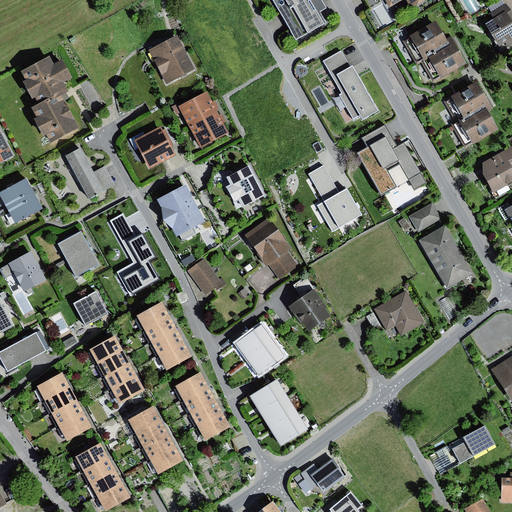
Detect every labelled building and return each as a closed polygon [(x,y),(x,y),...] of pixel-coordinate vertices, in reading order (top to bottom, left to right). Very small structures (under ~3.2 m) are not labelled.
[(319,0),(270,0),(295,41),(325,24),(319,13),(325,10),(319,0)] [(383,0),(388,8),(403,0),(404,0),(409,9),(426,0),(383,0)] [(488,8),(491,13),(504,5),(501,0),(488,8)] [(493,20),(505,13),(509,10),(505,4),(504,5),(491,13),(489,14),(493,20)] [(160,12),(154,13),(155,20),(162,19),(160,12)] [(493,20),(484,26),(498,47),(508,41),(511,46),(511,23),(505,13),(493,20)] [(420,61),(433,83),(464,66),(449,39),(444,42),(434,25),(404,42),(416,63),(420,61)] [(176,37),(148,52),(165,85),(194,71),(176,37)] [(341,53),(323,63),(342,95),(339,97),(352,120),(357,117),(360,123),(377,113),(351,68),(350,69),(341,53)] [(47,58),(18,74),(22,82),(20,83),(29,101),(32,99),(36,107),(30,110),(35,120),(32,121),(41,139),(44,137),(48,145),(78,130),(63,103),(70,99),(67,95),(62,85),(70,81),(60,62),(52,67),(47,58)] [(476,83),(445,101),(457,123),(453,126),(464,147),(494,131),(485,113),(491,110),(476,83)] [(177,108),(188,129),(217,114),(206,93),(177,108)] [(217,114),(188,129),(199,149),(227,134),(217,114)] [(397,149),(384,127),(361,140),(366,149),(355,155),(380,197),(408,180),(414,190),(425,184),(403,145),(397,149)] [(159,128),(133,142),(148,170),(173,156),(168,148),(173,145),(165,129),(161,131),(159,128)] [(0,132),(0,164),(14,157),(4,139),(0,132)] [(511,149),(481,164),(481,175),(491,195),(511,184),(511,149)] [(79,150),(64,158),(88,201),(103,193),(92,173),(79,150)] [(104,167),(92,173),(103,193),(115,186),(104,167)] [(235,173),(226,178),(230,187),(225,190),(232,203),(238,200),(242,208),(264,197),(248,167),(235,173)] [(323,167),(308,175),(324,203),(339,195),(323,167)] [(226,178),(235,173),(213,168),(208,186),(225,190),(230,187),(226,178)] [(0,193),(0,201),(5,210),(33,195),(25,180),(0,193)] [(184,187),(156,202),(160,209),(160,223),(172,231),(175,237),(179,235),(182,241),(194,235),(191,229),(203,223),(184,187)] [(361,216),(346,190),(339,195),(324,203),(317,207),(332,233),(361,216)] [(33,195),(5,210),(13,226),(41,211),(33,195)] [(432,204),(409,218),(417,233),(441,219),(432,204)] [(511,206),(503,211),(511,227),(511,206)] [(268,219),(243,237),(264,267),(268,265),(287,251),(289,250),(268,219)] [(403,220),(398,224),(405,232),(410,228),(403,220)] [(445,226),(417,243),(446,291),(474,274),(445,226)] [(81,234),(58,246),(68,263),(90,251),(81,234)] [(90,251),(68,263),(76,278),(98,266),(90,251)] [(298,266),(287,251),(268,265),(279,280),(298,266)] [(30,253),(7,265),(13,275),(22,293),(45,281),(37,266),(30,253)] [(204,260),(187,272),(204,297),(221,285),(204,260)] [(13,275),(7,265),(0,269),(0,272),(4,280),(13,275)] [(293,286),(302,299),(314,290),(315,289),(306,277),(293,286)] [(302,299),(288,309),(307,335),(331,318),(324,309),(326,307),(314,290),(302,299)] [(181,293),(175,295),(179,304),(185,302),(181,293)] [(405,293),(373,311),(385,332),(394,327),(400,336),(423,323),(405,293)] [(95,294),(72,306),(84,328),(107,315),(95,294)] [(160,304),(134,319),(143,333),(168,319),(160,304)] [(0,306),(0,333),(12,328),(0,306)] [(175,331),(168,319),(143,333),(150,345),(175,331)] [(260,326),(234,345),(246,362),(272,343),(260,326)] [(40,331),(35,334),(45,352),(49,349),(40,331)] [(182,344),(175,331),(150,345),(157,358),(182,344)] [(35,334),(0,352),(0,360),(7,373),(45,352),(35,334)] [(72,337),(62,342),(66,348),(76,343),(72,337)] [(113,339),(87,353),(95,367),(121,353),(113,339)] [(284,359),(272,343),(246,362),(257,378),(284,359)] [(191,359),(182,344),(157,358),(165,373),(191,359)] [(128,365),(121,353),(95,367),(102,380),(128,365)] [(511,358),(493,371),(511,401),(511,358)] [(135,379),(128,365),(102,380),(110,393),(135,379)] [(60,375),(34,389),(43,403),(68,389),(60,375)] [(199,375),(173,389),(182,403),(207,389),(199,375)] [(143,393),(135,379),(110,393),(118,407),(143,393)] [(276,382),(249,399),(259,416),(287,399),(276,382)] [(75,401),(68,389),(43,403),(50,416),(75,401)] [(214,401),(207,389),(182,403),(188,415),(214,401)] [(297,415),(287,399),(259,416),(269,432),(297,415)] [(82,415),(75,401),(50,416),(57,429),(82,415)] [(221,414),(214,401),(188,415),(196,428),(221,414)] [(151,409),(126,423),(134,437),(159,423),(151,409)] [(229,429),(221,414),(196,428),(204,443),(229,429)] [(91,429),(82,415),(57,429),(65,443),(91,429)] [(297,415),(269,432),(279,448),(307,431),(297,415)] [(166,435),(159,423),(134,437),(141,449),(166,435)] [(484,427),(449,447),(460,465),(495,445),(484,427)] [(173,448),(166,435),(141,449),(148,463),(173,448)] [(444,439),(432,445),(435,452),(447,447),(444,439)] [(99,446),(73,460),(82,475),(107,460),(99,446)] [(182,463),(173,448),(148,463),(156,477),(168,470),(182,463)] [(114,472),(107,460),(82,475),(89,487),(114,472)] [(317,472),(313,466),(300,476),(304,481),(298,486),(307,498),(319,488),(323,494),(345,478),(332,461),(317,472)] [(121,486),(114,472),(89,487),(96,500),(121,486)] [(509,480),(500,480),(500,504),(511,504),(511,472),(509,473),(509,476),(509,480)] [(20,475),(10,480),(18,496),(29,490),(20,475)] [(108,511),(129,500),(121,486),(96,500),(103,511),(108,511)] [(0,509),(9,505),(0,488),(0,509)] [(335,505),(329,511),(330,511),(358,511),(357,510),(362,506),(351,493),(335,505)] [(488,511),(483,500),(462,510),(463,511),(488,511)] [(278,511),(272,503),(260,511),(278,511)]
